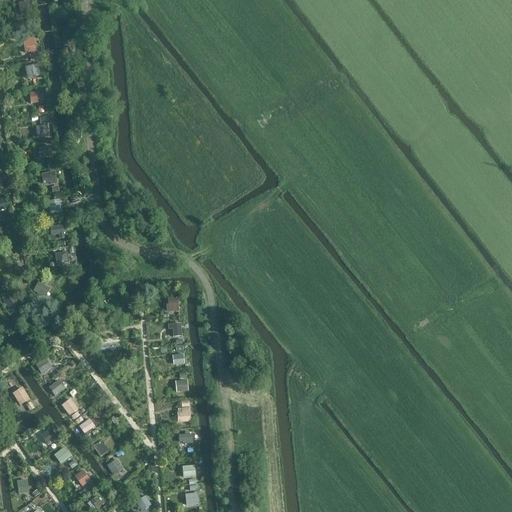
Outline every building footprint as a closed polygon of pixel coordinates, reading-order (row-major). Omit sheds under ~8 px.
[(27,0),(12,4),(16,18),(31,13),(27,0)] [(25,43),(25,52),(38,53),(38,44),(25,43)] [(40,64),(24,65),(25,81),(42,80),(40,64)] [(31,103),(44,102),(42,91),(30,92),(31,103)] [(48,126),(32,128),(33,141),(49,139),(48,126)] [(40,158),(53,158),(53,146),(40,146),(40,158)] [(52,170),(35,171),(36,185),(53,184),(52,170)] [(49,201),(51,214),(63,212),(61,199),(49,201)] [(67,225),(50,226),(51,240),(67,239),(67,225)] [(57,253),(58,269),(69,268),(68,252),(57,253)] [(41,281),(34,290),(45,298),(52,290),(41,281)] [(20,305),(13,295),(4,300),(11,311),(20,305)] [(166,305),(167,312),(178,310),(177,297),(168,298),(169,304),(166,305)] [(180,319),(167,321),(170,339),(183,338),(180,319)] [(174,364),(185,364),(185,354),(173,354),(174,364)] [(46,358),(36,365),(43,374),(53,367),(46,358)] [(56,396),(66,389),(59,380),(49,388),(56,396)] [(189,401),(188,380),(174,381),(175,402),(189,401)] [(30,400),(18,385),(7,393),(19,408),(30,400)] [(80,409),(68,395),(57,404),(69,418),(80,409)] [(183,408),(178,408),(178,422),(191,422),(191,401),(183,401),(183,408)] [(91,419),(80,425),(86,434),(96,427),(91,419)] [(48,448),(59,437),(49,428),(38,439),(48,448)] [(179,434),(180,443),(194,443),(193,434),(179,434)] [(101,456),(109,451),(103,441),(95,446),(101,456)] [(66,447),(54,455),(61,464),(73,456),(66,447)] [(127,468),(115,454),(103,464),(115,478),(127,468)] [(196,466),(183,466),(184,477),(196,477),(196,466)] [(85,469),(75,475),(82,487),(92,481),(85,469)] [(28,480),(18,480),(19,494),(29,493),(28,480)] [(106,499),(94,487),(83,497),(95,509),(106,499)] [(198,490),(182,491),(183,508),(199,507),(198,490)] [(146,496),(136,502),(142,511),(151,505),(146,496)]
